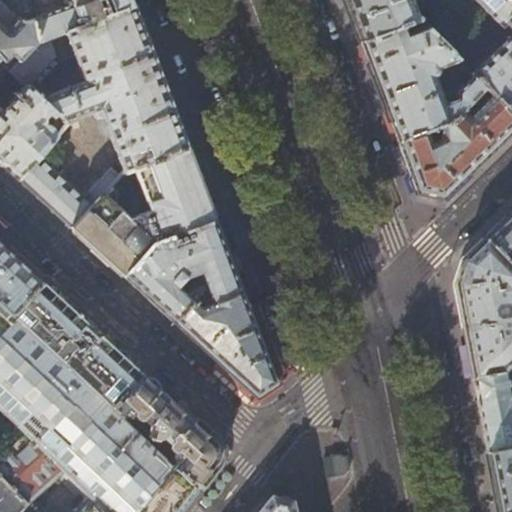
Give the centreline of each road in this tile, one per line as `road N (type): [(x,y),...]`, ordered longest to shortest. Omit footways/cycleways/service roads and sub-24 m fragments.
road 1 (residential): [(0,204),(266,448),(215,511)]
road 2 (secondary): [(235,0),(360,336)]
road 3 (residential): [(360,336),(408,274),(511,170)]
road 4 (secondary): [(360,336),(395,511)]
